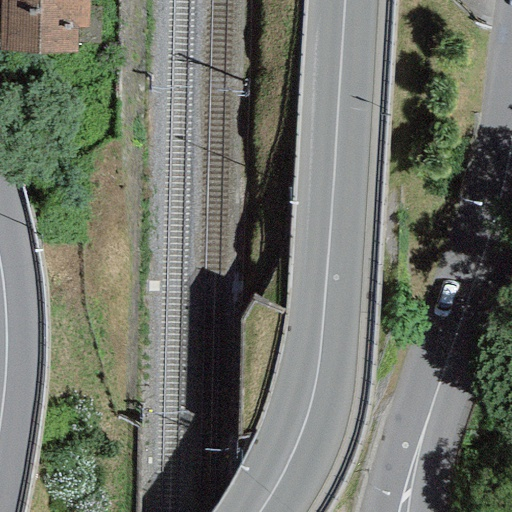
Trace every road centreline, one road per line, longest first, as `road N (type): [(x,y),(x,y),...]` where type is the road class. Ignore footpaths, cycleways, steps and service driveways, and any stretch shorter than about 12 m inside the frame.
road 1 (secondary): [(343,0),(309,399),(277,480),(255,511)]
road 2 (secondary): [(400,511),(493,215),(511,125)]
road 3 (secondary): [(0,402),(0,282)]
